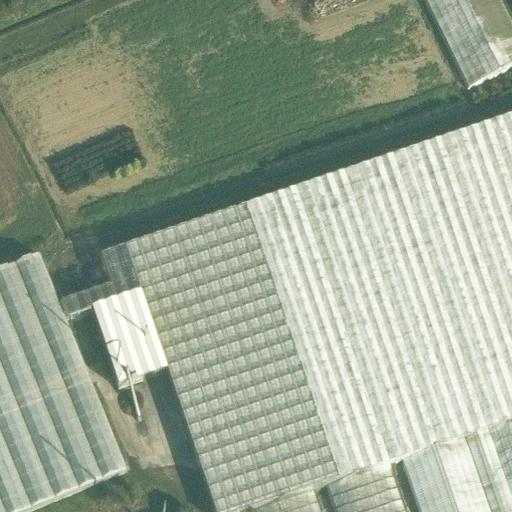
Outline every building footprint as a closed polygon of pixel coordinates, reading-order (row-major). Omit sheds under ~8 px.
[(420,0),(464,92),(511,69),(511,36),(494,0),(420,0)] [(511,120),(245,211),(339,486),(392,468),(403,464),(511,426),(511,120)] [(124,252),(139,297),(166,375),(212,511),(261,511),(315,494),(327,490),(339,486),(245,211),(124,252)] [(65,323),(91,314),(139,297),(124,252),(101,260),(111,291),(59,309),(65,323)] [(0,274),(0,511),(32,511),(126,475),(65,323),(59,309),(39,259),(0,274)] [(117,391),(166,375),(139,297),(91,314),(117,391)] [(511,511),(511,426),(403,464),(419,511),(511,511)] [(407,511),(392,468),(339,486),(327,490),(334,511),(407,511)] [(321,511),(315,494),(261,511),(321,511)]
